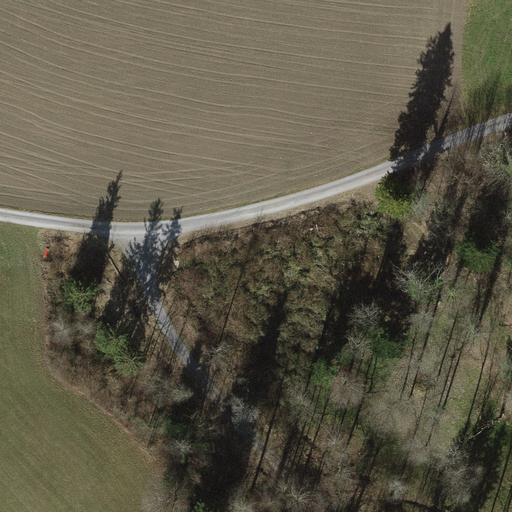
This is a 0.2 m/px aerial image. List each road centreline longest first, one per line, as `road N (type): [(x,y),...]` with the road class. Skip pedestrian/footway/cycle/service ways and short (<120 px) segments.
road 1 (track): [(511,126),(301,201),(200,226),(110,230),(0,216)]
road 2 (track): [(110,230),(195,367),(327,511)]
